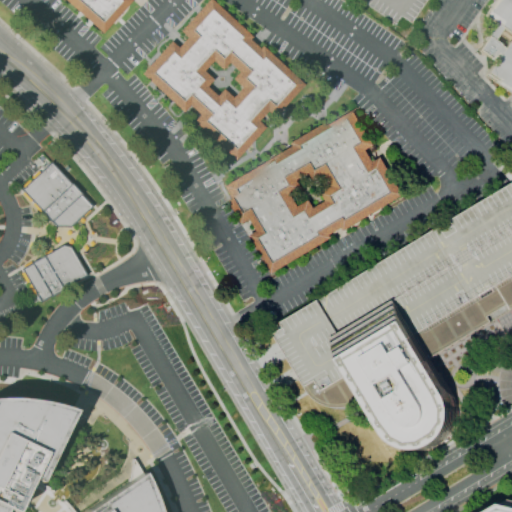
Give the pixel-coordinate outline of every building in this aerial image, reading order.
[(130,0),(101,33),(63,0),(130,0)] [(234,160),(192,121),(198,114),(188,105),(181,112),(139,73),(169,41),(176,47),(185,37),(178,31),(206,0),(210,0),(250,37),(248,39),(258,49),(260,46),(303,85),(273,117),(266,111),(257,121),(264,127),(234,160)] [(511,92),(486,74),(494,61),(490,58),(489,58),(477,50),(483,40),(482,39),(494,22),(483,15),(493,0),(511,0),(511,92)] [(274,274),(251,236),(259,231),(252,219),(244,224),(221,186),(281,150),(283,154),(295,146),(293,143),(353,108),(376,146),(368,150),(375,162),(383,158),(405,195),(345,231),(344,228),(332,235),(333,238),(274,274)] [(68,227),(54,227),(40,211),(39,212),(19,189),(49,161),(69,183),(70,182),(81,193),(80,194),(91,206),(68,227)] [(273,329),(511,185),(511,310),(504,316),(494,322),(432,359),(410,322),(407,316),(404,311),(400,306),(397,300),(335,339),(338,343),(341,349),(344,354),(347,359),(369,397),(356,404),(355,405),(354,406),(352,406),(351,406),(350,407),(349,407),(347,407),(346,408),(345,408),(343,408),(342,408),(341,408),(339,408),(338,408),(337,408),(335,408),(334,407),(333,407),(331,407),(330,406),(329,406),(328,406),(326,405),(325,405),(324,404),(323,403),(322,403),(321,402),(319,401),(318,400),(317,400),(316,399),(315,398),(314,397),(314,396),(313,395),(312,394),(311,393),(310,392),(310,391),(309,389),(308,388),(308,387),(273,329)] [(38,302),(19,268),(27,264),(61,244),(69,246),(86,275),(38,302)] [(335,339),(338,343),(341,349),(344,354),(347,359),(369,397),(392,435),(393,436),(394,437),(395,438),(396,439),(397,440),(398,441),(399,442),(400,443),(401,444),(402,445),(403,445),(405,446),(406,447),(407,447),(408,448),(410,448),(411,449),(412,449),(414,450),(415,450),(417,450),(418,450),(419,450),(421,451),(422,451),(424,451),(425,450),(427,450),(428,450),(429,450),(431,450),(432,449),(433,449),(435,448),(436,448),(437,447),(439,447),(440,446),(441,445),(442,444),(444,444),(445,443),(446,442),(447,441),(448,440),(449,439),(450,438),(451,437),(452,436),(453,434),(453,433),(454,432),(455,431),(455,430),(456,428),(456,427),(457,426),(457,424),(458,423),(458,421),(458,420),(459,419),(459,417),(459,416),(459,414),(459,413),(459,411),(459,410),(459,409),(458,407),(458,406),(458,404),(457,403),(457,402),(456,400),(456,399),(455,398),(432,359),(410,322),(407,316),(404,311),(400,306),(397,300),(335,339)] [(0,511),(0,398),(4,398),(15,398),(21,399),(31,400),(41,402),(50,404),(61,407),(69,410),(34,482),(25,477),(9,511),(0,511)] [(82,511),(141,472),(143,477),(146,482),(148,487),(150,493),(153,499),(155,505),(156,509),(157,511),(82,511)] [(493,511),(507,504),(511,500),(511,511),(493,511)]
